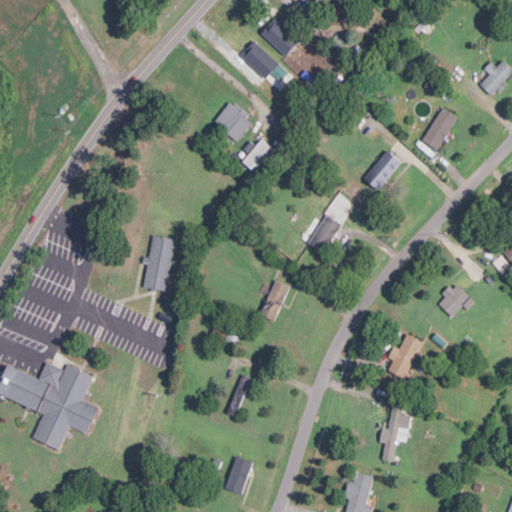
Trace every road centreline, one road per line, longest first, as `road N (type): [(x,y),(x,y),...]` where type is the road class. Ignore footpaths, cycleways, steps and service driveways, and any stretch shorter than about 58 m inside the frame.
road 1 (residential): [(276,511),(331,355),(356,314),(511,139)]
road 2 (tertiary): [(207,0),(91,137),(0,282)]
